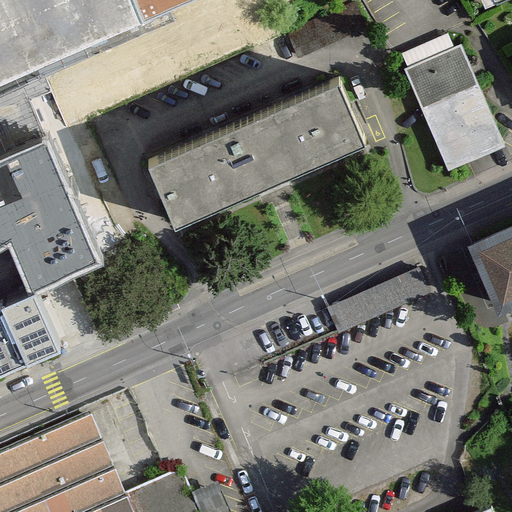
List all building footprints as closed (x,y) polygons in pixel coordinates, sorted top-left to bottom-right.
[(0,0),(0,76),(142,13),(136,0),(0,0)] [(136,0),(142,13),(173,0),(136,0)] [(446,173),(504,148),(460,48),(452,51),(446,35),(403,54),(409,69),(402,72),(446,173)] [(367,138),(339,73),(148,155),(176,220),(367,138)] [(0,206),(0,367),(59,342),(0,206)] [(511,222),(472,239),(498,302),(511,296),(511,222)] [(330,297),(340,323),(423,293),(414,267),(330,297)] [(0,511),(198,511),(182,475),(126,500),(90,418),(0,457),(0,511)] [(499,511),(495,502),(472,511),(499,511)]
